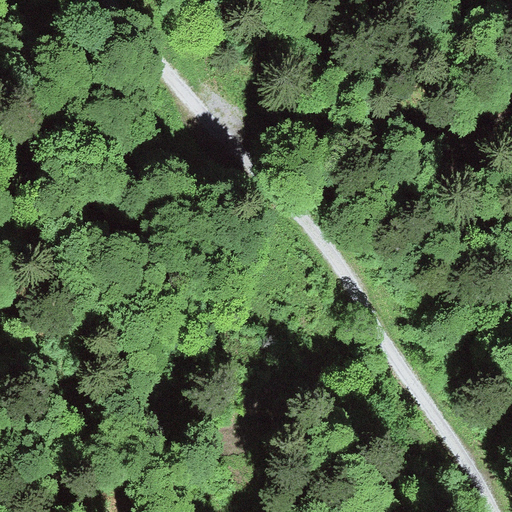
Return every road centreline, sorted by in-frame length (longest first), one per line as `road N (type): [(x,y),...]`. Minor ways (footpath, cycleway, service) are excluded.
road 1 (track): [(487,511),(457,452),(258,163)]
road 2 (track): [(107,0),(203,117),(258,163),(329,137),(350,110)]
